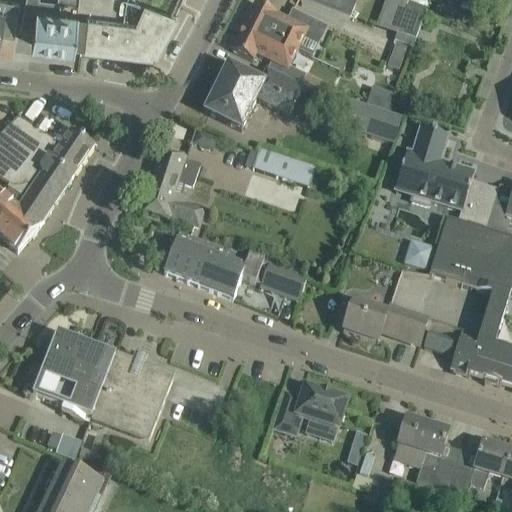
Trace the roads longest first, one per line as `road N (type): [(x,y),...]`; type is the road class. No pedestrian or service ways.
road 1 (tertiary): [(511,417),(85,276)]
road 2 (tertiary): [(85,276),(100,211),(152,116)]
road 3 (unclassified): [(152,116),(108,93),(0,77)]
road 4 (tertiary): [(152,116),(224,0)]
road 5 (residential): [(511,54),(485,121),(487,142),(511,153)]
